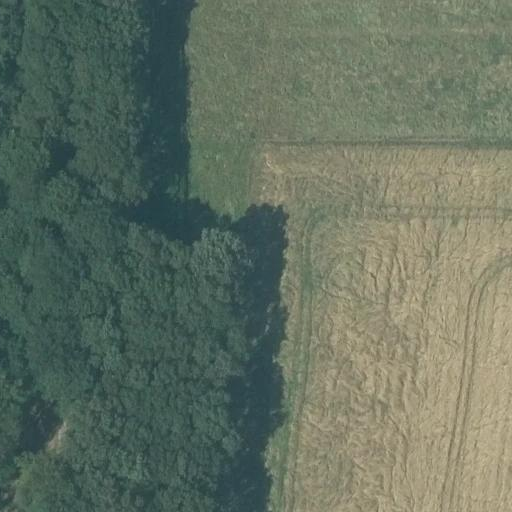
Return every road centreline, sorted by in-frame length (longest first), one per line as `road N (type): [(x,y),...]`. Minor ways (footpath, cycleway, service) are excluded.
road 1 (track): [(44,511),(54,0)]
road 2 (track): [(0,196),(36,35),(54,5)]
